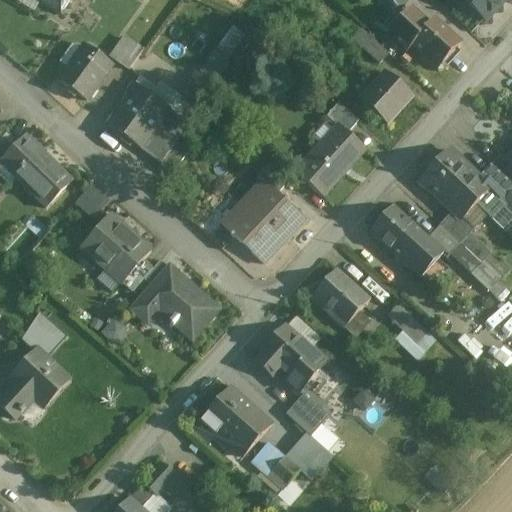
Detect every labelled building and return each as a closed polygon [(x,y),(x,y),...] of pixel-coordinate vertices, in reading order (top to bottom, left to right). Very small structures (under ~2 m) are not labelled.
[(70,0),(32,0),(60,16),(70,0)] [(411,0),(385,0),(400,13),(411,0)] [(460,0),(486,23),(507,0),(460,0)] [(406,55),(412,48),(411,47),(427,29),(412,14),(389,39),(406,55)] [(461,47),(434,22),(427,29),(411,47),(412,48),(438,71),(461,47)] [(378,67),(388,56),(362,32),(352,42),(378,67)] [(143,53),(123,39),(110,58),(130,72),(143,53)] [(112,68),(84,47),(58,83),(86,103),(112,68)] [(412,100),(385,75),(360,103),(387,127),(412,100)] [(140,151),(169,112),(133,86),(126,96),(128,99),(108,127),(140,151)] [(339,129),(347,136),(358,124),(338,106),(326,119),(337,130),(339,129)] [(189,127),(169,112),(140,151),(160,166),(175,145),(189,127)] [(322,199),(365,152),(347,136),(339,129),(337,130),(296,175),(322,199)] [(3,163),(18,148),(6,136),(0,142),(0,168),(1,167),(4,164),(3,163)] [(46,210),(73,183),(26,139),(18,148),(3,163),(4,164),(1,167),(46,210)] [(175,145),(160,166),(158,169),(171,179),(188,154),(175,145)] [(491,192),(449,152),(435,167),(477,207),(491,192)] [(511,186),(511,168),(506,163),(506,162),(500,157),(491,167),(511,186)] [(263,184),(276,196),(287,185),(268,167),(257,180),(262,185),(263,184)] [(463,221),(477,207),(435,167),(420,183),(453,214),(459,219),(462,222),(463,221)] [(264,266),(305,223),(276,196),(263,184),(262,185),(222,227),(264,266)] [(504,204),(491,192),(477,207),(487,217),(491,221),(505,207),(506,206),(504,204)] [(474,231),(487,217),(477,207),(463,221),(474,231)] [(511,221),(511,213),(505,207),(491,221),(503,232),(511,221)] [(440,252),(393,209),(370,234),(417,277),(440,252)] [(459,219),(453,214),(440,227),(460,246),(481,266),(491,255),(456,222),(459,219)] [(123,286),(143,263),(151,254),(110,218),(82,250),(123,286)] [(481,266),(460,246),(450,256),(489,294),(499,283),(481,266)] [(143,282),(152,272),(143,263),(123,286),(133,295),(143,282)] [(153,290),(169,271),(160,263),(152,272),(143,282),(153,290)] [(159,314),(192,342),(218,313),(169,271),(153,290),(132,313),(148,326),(159,314)] [(370,302),(337,272),(311,299),(344,330),(370,302)] [(427,334),(398,307),(387,318),(416,345),(427,334)] [(37,353),(43,358),(63,336),(40,316),(22,343),(35,355),(37,353)] [(313,353),(286,328),(262,355),(289,379),(313,353)] [(43,358),(37,353),(35,355),(18,372),(23,377),(0,402),(0,409),(14,422),(34,402),(43,410),(69,383),(43,358)] [(271,428),(230,390),(199,426),(200,426),(206,421),(219,432),(216,436),(217,437),(218,436),(243,458),(242,459),(243,460),(271,428)] [(327,419),(303,397),(286,416),(306,435),(310,438),(327,419)] [(310,438),(306,435),(285,460),(300,473),(312,483),(333,459),(310,438)] [(283,493),(300,473),(285,460),(269,446),(251,466),(283,493)] [(162,466),(144,487),(155,497),(156,498),(175,477),(162,466)] [(141,511),(155,497),(144,487),(129,502),(140,511),(141,511)] [(155,497),(141,511),(170,511),(171,511),(156,498),(155,497)] [(140,511),(129,502),(120,511),(140,511)]
